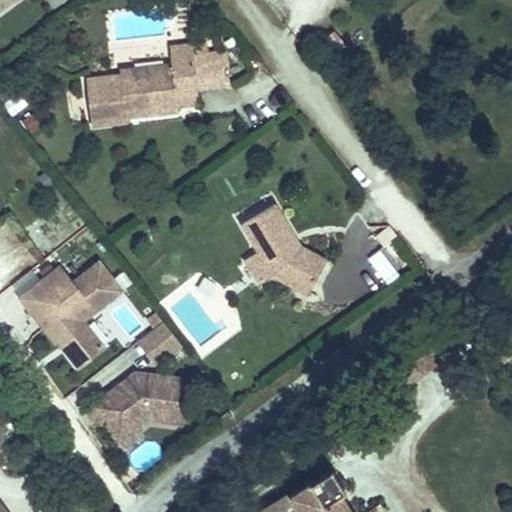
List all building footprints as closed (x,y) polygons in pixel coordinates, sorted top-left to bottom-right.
[(0,0),(0,8),(10,0),(0,0)] [(208,51),(207,42),(192,44),(193,53),(208,51)] [(195,61),(193,53),(192,44),(171,47),(173,64),(195,61)] [(226,84),(224,67),(228,66),(226,49),(208,51),(193,53),(195,61),(198,87),(226,84)] [(198,93),(198,87),(195,61),(173,64),(121,70),(121,75),(86,79),(92,126),(127,122),(127,117),(126,112),(178,106),(177,96),(198,93)] [(14,94),(4,82),(0,85),(0,95),(5,101),(14,94)] [(200,103),(198,93),(177,96),(178,106),(200,103)] [(179,111),(178,106),(126,112),(127,117),(179,111)] [(42,127),(33,114),(24,121),(33,134),(42,127)] [(326,260),(300,245),(295,251),(286,237),(292,233),(274,203),(242,223),(259,251),(273,274),(308,293),(326,260)] [(385,247),(398,236),(389,225),(376,236),(385,247)] [(300,245),(292,233),(286,237),(295,251),(300,245)] [(273,274),(259,251),(245,259),(260,282),(273,274)] [(102,351),(81,324),(120,294),(98,265),(72,285),(60,269),(19,301),(53,345),(55,343),(60,349),(63,347),(67,351),(64,354),(76,370),(102,351)] [(152,326),(163,318),(156,308),(145,316),(152,326)] [(152,326),(135,339),(157,367),(184,345),(163,318),(152,326)] [(410,383),(455,348),(453,345),(452,345),(437,327),(394,361),(409,380),(408,381),(410,383)] [(181,427),(187,382),(134,376),(127,381),(131,386),(124,391),(120,386),(83,414),(95,430),(101,425),(111,439),(126,428),(132,429),(134,431),(145,423),(181,427)] [(444,380),(410,386),(416,419),(450,412),(444,380)] [(131,386),(127,381),(120,386),(124,391),(131,386)] [(132,429),(126,428),(111,439),(121,452),(139,438),(134,431),(132,429)] [(330,469),(262,511),(350,511),(339,495),(344,492),(330,469)] [(11,511),(0,496),(0,511),(11,511)]
